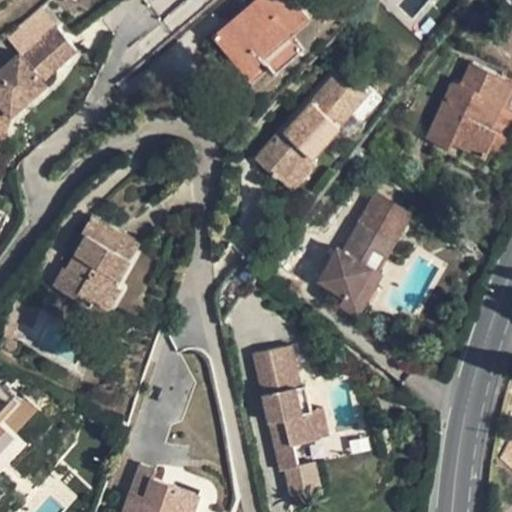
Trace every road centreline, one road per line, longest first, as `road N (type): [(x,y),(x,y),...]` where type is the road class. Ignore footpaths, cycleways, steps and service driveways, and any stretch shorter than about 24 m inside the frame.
road 1 (residential): [(0,275),(57,187),(116,140),(186,118),(207,132),(195,276),(251,511)]
road 2 (secondary): [(455,511),(463,429),(511,277)]
